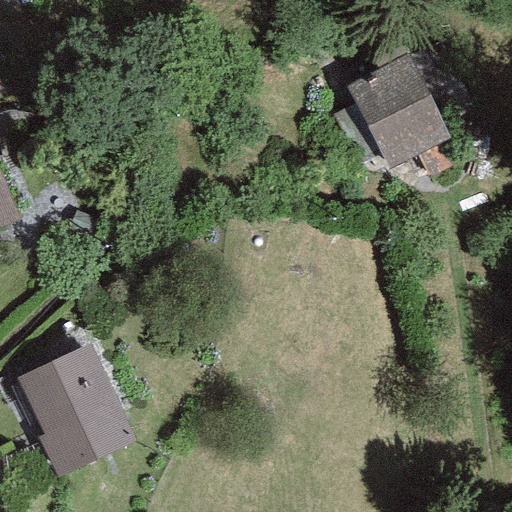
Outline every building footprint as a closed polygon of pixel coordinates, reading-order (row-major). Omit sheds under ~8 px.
[(407,55),(345,87),(354,104),(380,154),(388,169),(450,137),(407,55)] [(356,166),(380,154),(354,104),(331,115),(356,166)] [(0,225),(20,217),(0,172),(0,225)] [(98,222),(75,212),(68,228),(91,238),(98,222)] [(91,344),(16,378),(43,435),(38,438),(56,478),(135,442),(91,344)]
